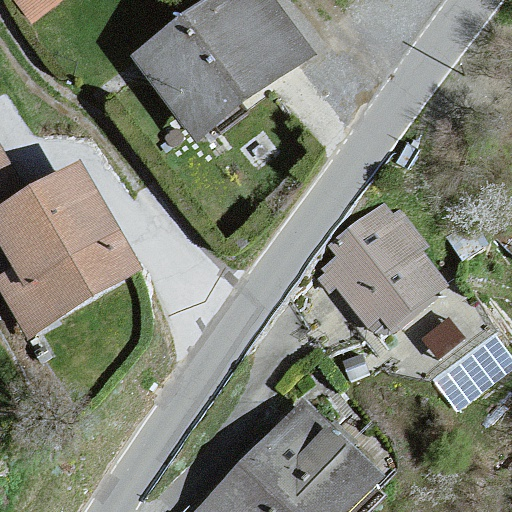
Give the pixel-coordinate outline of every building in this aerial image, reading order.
[(62,0),(14,0),(33,23),(62,0)] [(316,52),(276,0),(208,0),(134,55),(198,140),(316,52)] [(150,270),(81,153),(25,186),(0,143),(0,243),(12,265),(0,272),(0,295),(27,341),(137,277),(150,270)] [(384,203),(332,245),(338,254),(321,268),(325,273),(317,280),(330,295),(337,289),(370,330),(381,321),(392,335),(454,285),(425,251),(432,246),(401,208),(393,215),(384,203)] [(466,337),(450,317),(423,339),(438,359),(466,337)] [(511,354),(496,333),(435,379),(458,410),(511,370),(511,354)] [(370,374),(361,354),(343,363),(351,382),(370,374)] [(302,396),(193,511),(349,511),(386,474),(302,396)]
